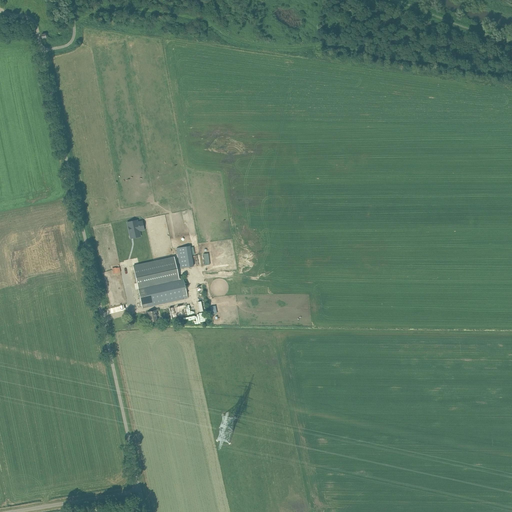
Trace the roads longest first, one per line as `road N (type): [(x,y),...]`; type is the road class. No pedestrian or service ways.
road 1 (unclassified): [(139,490),(35,26),(0,10)]
road 2 (unclassified): [(11,511),(139,490)]
